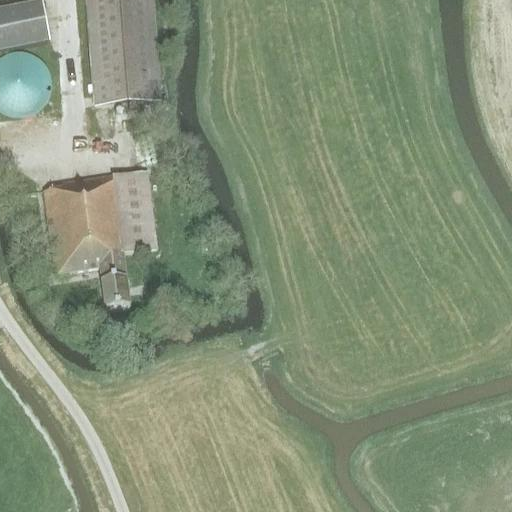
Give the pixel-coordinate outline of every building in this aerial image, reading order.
[(86,2),(94,109),(160,104),(152,0),(86,0),(86,2)] [(0,13),(0,54),(50,45),(43,5),(0,13)] [(51,93),(51,87),(51,81),(49,76),(47,70),(44,66),(39,62),(35,58),(29,56),(24,55),(18,54),(12,55),(7,57),(1,60),(0,60),(0,112),(1,113),(6,116),(12,118),(17,119),(23,119),(29,117),(34,115),(39,112),(43,108),(47,103),(49,98),(51,93)] [(137,168),(158,165),(154,130),(133,133),(137,168)] [(123,256),(157,252),(149,174),(63,185),(64,191),(45,193),(55,276),(100,270),(105,312),(130,309),(123,256)]
